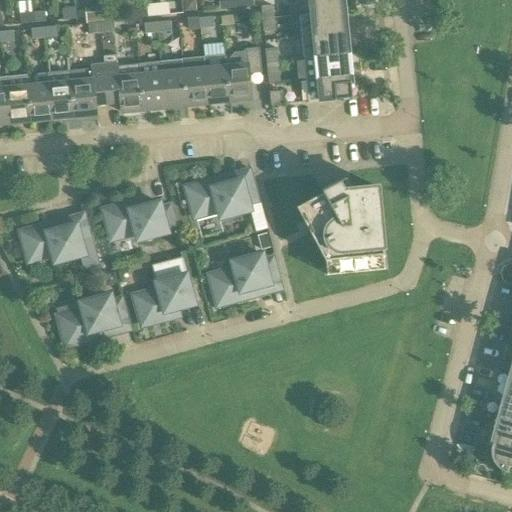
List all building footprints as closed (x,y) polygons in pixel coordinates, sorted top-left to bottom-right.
[(191,0),(187,0),(183,1),(185,13),(197,11),(196,3),(191,0)] [(310,0),(311,14),(345,11),(343,0),(310,0)] [(111,5),(98,6),(100,23),(113,22),(111,5)] [(262,19),(273,18),(272,5),(261,6),(262,19)] [(63,20),(76,19),(75,8),(62,10),(63,20)] [(311,14),(312,14),(299,16),(301,37),(345,32),(344,24),(346,24),(345,11),(311,14)] [(45,12),(32,13),(33,23),(46,22),(45,12)] [(33,23),(32,13),(20,14),(21,24),(33,23)] [(212,17),(200,18),(201,28),(213,27),(212,17)] [(201,28),(200,18),(187,19),(188,30),(201,28)] [(273,18),(262,19),(264,31),(275,30),(273,18)] [(157,22),(158,33),(170,31),(169,21),(157,22)] [(100,23),(101,34),(115,33),(113,22),(100,23)] [(158,33),(157,22),(144,24),(145,34),(158,33)] [(101,34),(100,23),(88,25),(90,36),(101,34)] [(44,28),(45,38),(57,37),(56,26),(44,28)] [(45,38),(44,28),(31,29),(32,39),(45,38)] [(13,31),(1,32),(2,42),(14,41),(13,31)] [(346,41),(345,32),(301,37),(303,58),(349,54),(348,41),(346,41)] [(206,55),(225,55),(225,42),(206,43),(206,55)] [(229,67),(226,67),(229,101),(253,98),(253,97),(252,97),(249,74),(262,73),(259,48),(246,49),(243,53),(234,54),(229,61),(229,67)] [(267,62),(278,61),(277,48),(265,49),(267,62)] [(350,67),(349,54),(303,58),(306,80),(349,75),(348,67),(350,67)] [(117,66),(117,62),(116,56),(104,57),(104,63),(108,104),(120,102),(121,110),(120,110),(120,112),(143,109),(139,64),(117,66)] [(229,101),(226,67),(225,56),(204,58),(208,103),(229,101)] [(208,103),(204,58),(182,60),(183,71),(186,105),(208,103)] [(279,73),(278,61),(267,62),(268,74),(279,73)] [(165,107),(162,74),(160,62),(139,64),(143,109),(165,107)] [(92,68),(70,70),(74,116),(98,114),(98,113),(96,113),(95,105),(108,104),(104,63),(91,64),(92,68)] [(74,116),(70,70),(48,73),(53,118),(74,116)] [(186,105),(183,71),(162,74),(165,107),(186,105)] [(48,73),(38,74),(34,78),(35,84),(28,85),(31,120),(53,118),(48,73)] [(28,85),(27,75),(5,77),(10,123),(31,120),(28,85)] [(350,82),(349,75),(306,80),(308,102),(320,101),(335,99),(335,100),(352,98),(351,82),(350,82)] [(5,77),(0,77),(0,123),(10,123),(5,77)] [(271,106),(282,105),(281,91),(270,92),(271,106)] [(258,202),(255,192),(246,194),(242,181),(221,186),(219,179),(186,188),(194,218),(219,211),(221,218),(250,210),(249,204),(258,202)] [(322,190),(324,193),(297,207),(326,260),(384,255),(378,187),(345,191),(345,194),(340,197),(334,186),(339,183),(338,182),(322,190)] [(171,205),(161,207),(160,203),(138,209),(136,202),(104,210),(112,240),(136,233),(138,240),(167,232),(167,230),(176,227),(171,205)] [(53,256),(55,263),(82,256),(85,269),(99,265),(87,222),(55,230),(54,224),(21,233),(29,262),(53,256)] [(271,248),(267,234),(258,236),(262,251),(271,248)] [(210,276),(218,305),(251,297),(249,290),(270,284),(262,254),(233,262),(234,269),(210,276)] [(118,270),(121,284),(128,281),(133,274),(131,267),(118,270)] [(136,268),(137,286),(147,286),(146,267),(136,268)] [(104,276),(107,287),(118,284),(115,272),(104,276)] [(194,304),(186,275),(157,283),(159,290),(134,296),(142,326),(175,317),(173,310),(194,304)] [(127,319),(122,299),(112,301),(110,295),(81,303),(83,310),(58,317),(60,322),(57,323),(62,342),(65,341),(66,346),(99,337),(97,331),(118,325),(118,322),(127,319)] [(511,396),(507,395),(505,403),(503,403),(499,416),(511,418),(511,396)] [(511,418),(499,416),(496,428),(498,429),(496,437),(511,441),(511,418)] [(511,441),(496,437),(494,443),(493,443),(491,447),(491,449),(491,450),(491,452),(491,454),(491,456),(492,458),(492,459),(493,461),(494,463),(496,466),(499,468),(500,469),(502,470),(505,471),(509,472),(511,473),(511,441)]
